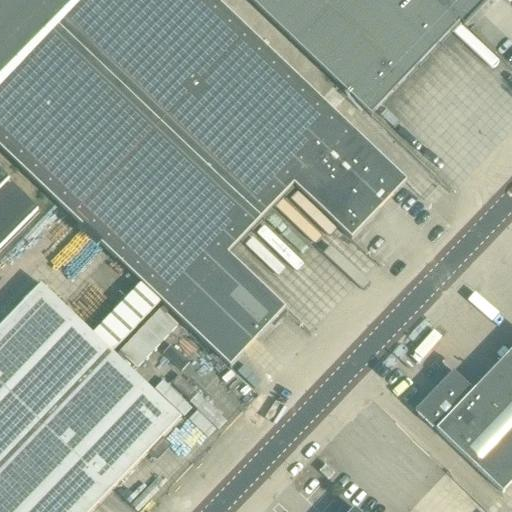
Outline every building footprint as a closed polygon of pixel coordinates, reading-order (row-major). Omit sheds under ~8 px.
[(0,511),(91,511),(90,511),(110,490),(112,492),(181,420),(112,355),(161,304),(230,369),(285,311),(227,256),(293,187),(351,242),(406,184),(212,0),(83,0),(0,88),(0,150),(141,285),(93,336),(40,286),(0,327),(0,511)] [(0,0),(0,88),(83,0),(0,0)] [(247,0),(370,117),(459,24),(463,27),(488,0),(247,0)] [(0,247),(37,211),(0,174),(0,247)] [(511,351),(473,392),(453,374),(416,413),(502,495),(511,484),(511,351)] [(325,466),(319,473),(327,481),(334,475),(325,466)]
